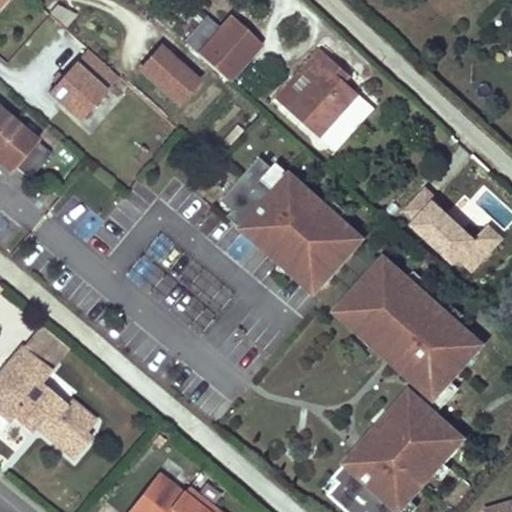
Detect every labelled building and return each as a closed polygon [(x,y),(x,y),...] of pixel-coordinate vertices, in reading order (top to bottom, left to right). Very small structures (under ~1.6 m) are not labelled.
[(44,27),(47,24),(50,20),(41,12),(39,14),(24,0),(15,0),(14,1),(18,4),(2,22),(0,24),(0,45),(45,86),(49,81),(59,89),(80,68),(70,58),(75,55),(44,27)] [(0,0),(0,11),(9,0),(0,0)] [(56,6),(49,19),(68,28),(74,15),(56,6)] [(239,67),(232,60),(252,38),(230,17),(217,31),(205,20),(185,43),(197,54),(226,80),(239,67)] [(239,67),(259,44),(252,38),(232,60),(239,67)] [(196,82),(159,48),(139,70),(177,104),(196,82)] [(321,138),(359,95),(345,82),(326,66),(332,59),(321,50),(301,73),(311,81),(287,107),(321,138)] [(345,82),(351,76),(332,59),(326,66),(345,82)] [(72,101),(92,79),(80,68),(59,89),(72,101)] [(311,81),(301,73),(278,99),(287,107),(311,81)] [(117,103),(127,91),(113,79),(103,91),(117,103)] [(33,134),(0,105),(0,161),(4,166),(10,160),(33,134)] [(26,171),(46,149),(33,134),(10,160),(26,171)] [(259,159),(220,202),(232,212),(227,217),(253,241),(258,235),(267,243),(262,249),(291,274),(300,264),(323,284),(358,246),(334,225),(340,220),(276,163),(271,169),(259,159)] [(407,215),(420,227),(436,208),(442,202),(429,190),(407,215)] [(475,243),(436,208),(420,227),(414,234),(457,273),(463,267),(475,278),(508,241),(490,226),(475,243)] [(267,243),(258,235),(253,241),(262,249),(267,243)] [(378,264),(344,303),(367,323),(358,334),(387,359),(392,353),(401,361),(396,367),(422,390),(427,384),(439,394),(477,351),(465,341),(470,335),(407,278),(402,284),(378,264)] [(51,371),(21,346),(0,372),(0,421),(7,427),(11,422),(27,435),(33,426),(40,418),(49,427),(42,435),(75,462),(92,441),(85,435),(96,421),(71,401),(67,406),(41,384),(51,371)] [(401,361),(392,353),(387,359),(396,367),(401,361)] [(427,407),(439,394),(427,384),(422,390),(426,393),(420,400),(427,407)] [(427,407),(420,400),(399,424),(389,415),(363,443),(369,448),(361,458),(355,452),(332,479),(338,484),(328,495),(346,511),(399,511),(443,463),(438,458),(458,435),(427,407)] [(40,418),(33,426),(42,435),(49,427),(40,418)] [(361,458),(369,448),(363,443),(355,452),(361,458)] [(169,484),(157,475),(153,480),(165,489),(169,484)] [(215,511),(209,507),(205,511),(204,511),(180,492),(169,484),(165,489),(153,480),(128,511),(215,511)] [(204,511),(205,511),(209,507),(184,487),(180,492),(204,511)] [(511,511),(511,502),(492,508),(484,511),(511,511)]
